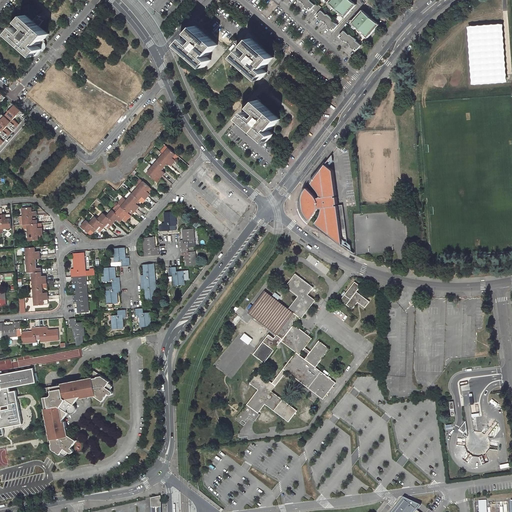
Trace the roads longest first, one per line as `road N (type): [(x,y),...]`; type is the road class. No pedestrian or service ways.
road 1 (residential): [(274,210),(363,269),(438,286),(499,284)]
road 2 (unclassified): [(266,204),(164,341),(167,395)]
road 3 (unclassified): [(167,395),(171,347),(274,210)]
road 4 (residential): [(12,96),(91,159),(166,79)]
road 5 (residential): [(353,90),(266,204)]
road 6 (residential): [(12,96),(96,0)]
road 7 (residential): [(0,318),(57,312),(64,297),(61,245)]
road 8 (unclassified): [(89,493),(146,484),(167,459),(168,426)]
